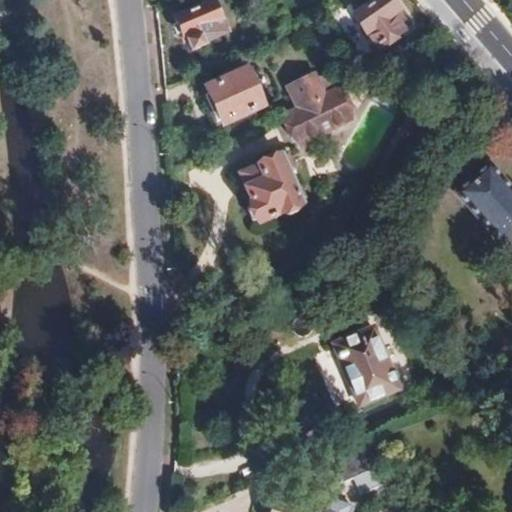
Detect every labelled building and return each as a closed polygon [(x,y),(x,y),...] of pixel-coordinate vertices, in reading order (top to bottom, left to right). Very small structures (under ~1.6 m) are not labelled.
[(177,17),(212,2),(215,1),(214,0),(184,0),(171,6),(177,17)] [(379,0),(357,16),(378,45),(403,28),(392,14),(398,9),(390,0),(379,0)] [(177,17),(174,19),(182,38),(186,37),(192,52),(205,46),(204,42),(224,33),(219,23),(221,22),(212,2),(177,17)] [(245,70),(208,89),(209,91),(202,95),(208,109),(214,106),(223,124),(262,105),(245,70)] [(325,93),(315,74),(288,87),(298,107),(325,93)] [(352,116),(337,87),(332,89),(325,93),(298,107),(283,114),(298,144),(352,116)] [(377,137),(389,114),(371,105),(359,128),(377,137)] [(223,124),(214,106),(208,109),(217,127),(223,124)] [(236,177),(249,207),(244,210),(249,222),(255,220),(257,225),(283,213),(285,218),(297,214),(295,210),(299,207),(297,202),(301,200),(295,188),(291,190),(278,158),(236,177)] [(511,257),(511,194),(488,167),(455,195),(511,259),(511,257)] [(397,388),(372,328),(333,344),(359,404),(397,388)] [(327,452),(316,427),(284,440),(295,467),(315,458),(327,452)] [(370,470),(357,440),(329,452),(342,481),(370,470)] [(319,511),(274,497),(268,511),(319,511)]
